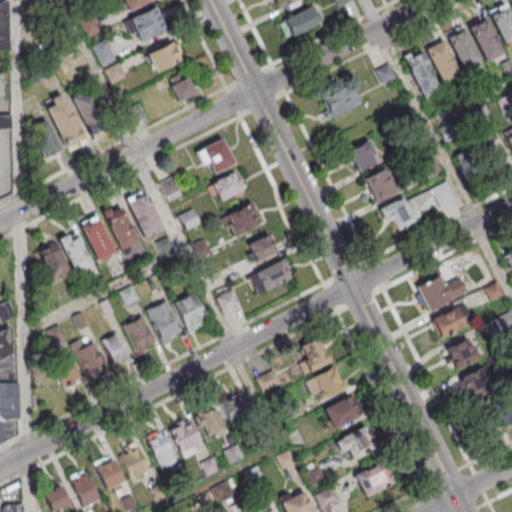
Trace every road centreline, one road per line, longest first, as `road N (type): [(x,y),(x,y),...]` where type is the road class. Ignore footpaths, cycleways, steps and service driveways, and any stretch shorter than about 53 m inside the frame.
road 1 (residential): [(511,204),(0,466)]
road 2 (tertiary): [(462,511),(208,0)]
road 3 (residential): [(432,0),(0,221)]
